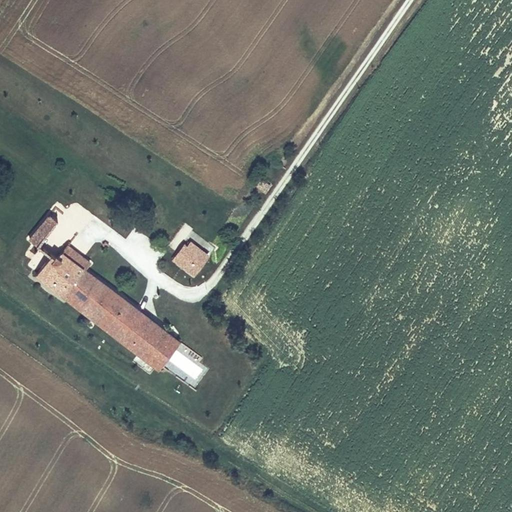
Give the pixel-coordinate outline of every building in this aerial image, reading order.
[(48,213),(27,239),(38,248),(59,222),(48,213)] [(197,268),(204,260),(185,244),(174,257),(180,262),(185,258),(197,268)] [(155,322),(90,274),(94,268),(82,259),(77,265),(62,254),(58,261),(52,257),(37,276),(135,350),(155,322)] [(193,273),(197,268),(185,258),(180,262),(193,273)] [(163,370),(183,343),(155,322),(135,350),(163,370)] [(231,391),(243,378),(237,372),(226,387),(231,391)] [(247,381),(243,378),(231,391),(236,394),(247,381)]
